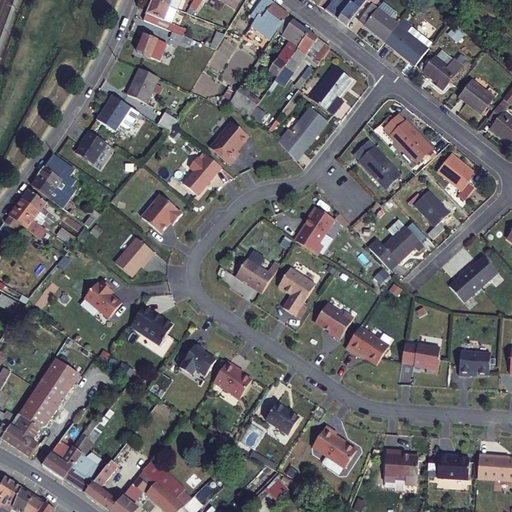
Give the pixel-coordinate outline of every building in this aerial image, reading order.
[(151,0),(146,14),(164,22),(164,21),(169,23),(171,24),(177,10),(153,0),(151,0)] [(153,0),(177,10),(181,0),(153,0)] [(198,10),(203,0),(194,0),(191,6),(198,10)] [(218,0),(236,10),(241,0),(218,0)] [(288,18),(290,16),(275,4),(269,0),(263,0),(257,7),(266,14),(261,20),(257,17),(249,27),(268,42),(277,32),(288,18)] [(307,0),(318,8),(323,0),(307,0)] [(349,30),(371,0),(360,0),(354,8),(342,0),(333,0),(325,13),(349,30)] [(190,4),(186,2),(181,12),(186,14),(190,4)] [(371,6),(358,25),(383,44),(396,26),(371,6)] [(161,27),(164,22),(146,14),(143,20),(150,23),(161,27)] [(270,85),(284,65),(306,32),(290,19),(279,36),(287,41),(261,80),(270,85)] [(419,44),(424,38),(401,20),(396,26),(383,44),(413,67),(426,50),(419,44)] [(182,36),(185,30),(171,24),(169,23),(166,29),(172,32),(182,36)] [(182,36),(172,32),(169,38),(180,42),(182,36)] [(293,72),(303,57),(315,39),(306,32),(284,65),(293,72)] [(159,62),(167,44),(144,35),(136,53),(159,62)] [(430,43),(424,38),(419,44),(426,50),(430,43)] [(328,48),(322,44),(310,62),(315,66),(328,48)] [(450,60),(443,66),(430,56),(419,71),(432,81),(430,84),(439,90),(457,66),(450,60)] [(308,97),(331,116),(341,102),(337,98),(350,81),(331,67),(308,97)] [(160,78),(140,68),(133,81),(136,82),(133,87),(131,86),(127,94),(147,104),(160,78)] [(511,79),(501,94),(508,99),(511,93),(511,79)] [(477,113),(489,98),(469,81),(457,96),(477,113)] [(248,119),(259,102),(240,88),(228,105),(248,119)] [(140,114),(131,108),(113,97),(97,121),(115,133),(120,125),(127,130),(129,129),(140,114)] [(495,102),(483,118),(490,123),(486,128),(507,144),(511,137),(511,122),(499,112),(502,108),(495,102)] [(288,131),(285,129),(277,140),(293,159),(304,145),(305,146),(323,120),(306,107),(288,131)] [(165,113),(157,125),(169,132),(179,121),(165,113)] [(392,134),(417,163),(433,149),(408,120),(392,134)] [(231,122),(210,149),(230,166),(240,154),(237,152),(249,137),(231,122)] [(105,142),(87,130),(82,137),(84,138),(74,152),(91,163),(105,142)] [(275,142),(283,151),(291,161),(293,159),(277,140),(275,142)] [(360,157),(384,186),(399,172),(395,167),(396,165),(376,142),(360,157)] [(76,181),(70,177),(75,169),(54,155),(53,157),(37,178),(55,190),(61,195),(65,189),(69,192),(68,194),(71,197),(76,190),(71,187),(76,181)] [(222,168),(207,156),(202,162),(198,158),(190,168),(194,172),(184,184),(198,197),(222,168)] [(440,175),(463,192),(469,185),(476,176),(453,158),(440,175)] [(37,178),(30,187),(62,209),(65,205),(51,195),(55,190),(37,178)] [(184,197),(189,191),(179,183),(174,189),(184,197)] [(475,191),(469,185),(463,192),(459,198),(465,203),(475,191)] [(20,200),(48,220),(50,217),(42,210),(46,204),(27,191),(20,200)] [(413,205),(432,228),(436,225),(448,214),(429,192),(413,205)] [(183,215),(161,196),(142,218),(161,235),(171,223),(174,220),(177,222),(183,215)] [(54,224),(48,220),(20,200),(14,209),(33,222),(38,226),(43,221),(51,227),(54,224)] [(334,221),(315,208),(307,220),(308,221),(295,242),(296,243),(317,257),(323,247),(319,244),(334,221)] [(29,227),(33,222),(14,209),(8,217),(24,229),(36,237),(37,238),(39,234),(29,227)] [(2,225),(0,227),(0,254),(0,253),(0,251),(15,231),(19,235),(24,229),(8,217),(2,225)] [(403,223),(396,230),(411,247),(415,252),(422,246),(403,223)] [(441,231),(436,225),(432,228),(425,234),(430,240),(441,231)] [(63,230),(58,237),(70,246),(76,239),(63,230)] [(387,268),(411,247),(396,230),(381,244),(374,237),(367,243),(387,268)] [(33,241),(39,246),(42,242),(37,238),(36,237),(33,241)] [(155,255),(137,239),(115,265),(132,280),(148,260),(150,262),(155,255)] [(499,274),(484,258),(474,268),(473,267),(466,272),(481,289),(499,274)] [(274,277),(280,267),(274,263),(268,273),(247,259),(235,278),(244,283),(244,282),(250,286),(250,287),(262,295),(274,277)] [(316,286),(291,269),(278,288),(291,297),(283,309),(295,317),(316,286)] [(371,280),(377,287),(389,275),(383,269),(371,280)] [(481,289),(466,272),(460,278),(461,279),(450,288),(464,304),(481,289)] [(99,285),(97,284),(84,299),(109,320),(122,304),(111,296),(107,291),(108,289),(110,287),(103,281),(99,285)] [(16,302),(13,300),(1,294),(0,296),(0,303),(11,310),(16,302)] [(339,341),(354,319),(345,313),(344,315),(328,305),(316,324),(324,329),(325,329),(329,331),(329,333),(328,334),(339,341)] [(173,326),(144,307),(131,327),(160,346),(173,326)] [(389,347),(360,328),(345,350),(358,358),(360,356),(376,366),(389,347)] [(416,347),(405,345),(402,363),(414,365),(414,367),(420,368),(422,367),(427,368),(426,373),(438,375),(440,360),(438,360),(440,349),(416,344),(416,347)] [(206,377),(216,361),(204,353),(203,350),(197,346),(195,347),(194,346),(180,368),(191,376),(196,369),(206,377)] [(489,376),(491,355),(461,352),(459,376),(470,377),(470,374),(489,376)] [(55,360),(20,414),(42,429),(48,428),(79,375),(55,360)] [(237,369),(227,362),(214,383),(239,400),(252,381),(236,371),(237,369)] [(288,435),(299,418),(290,412),(290,413),(286,410),(286,409),(277,404),(266,421),(288,435)] [(0,437),(2,439),(16,417),(7,411),(5,415),(0,423),(0,437)] [(39,446),(33,442),(42,429),(20,414),(19,413),(16,417),(2,439),(31,458),(39,446)] [(68,420),(57,436),(63,440),(74,424),(68,420)] [(337,434),(325,426),(312,447),(345,469),(357,451),(335,436),(337,434)] [(82,454),(89,444),(91,441),(85,437),(76,450),(82,454)] [(84,455),(86,458),(96,445),(91,441),(89,444),(82,454),(84,455)] [(84,455),(82,454),(76,450),(74,449),(63,463),(52,455),(43,466),(65,480),(83,457),(84,455)] [(417,486),(419,456),(402,455),(402,452),(386,450),(384,482),(395,483),(395,479),(406,480),(405,485),(417,486)] [(438,461),(437,471),(437,478),(468,480),(470,459),(449,458),(450,456),(439,455),(438,461)] [(494,456),(479,456),(478,479),(511,481),(511,459),(494,458),(494,456)] [(87,460),(83,457),(65,480),(86,495),(106,470),(100,465),(98,468),(87,460)] [(132,486),(143,494),(149,487),(152,489),(148,495),(169,511),(179,511),(185,507),(190,502),(182,493),(184,491),(154,459),(138,479),(132,486)] [(428,471),(437,471),(438,461),(429,461),(428,471)] [(108,511),(112,511),(120,502),(103,489),(117,469),(111,464),(106,470),(86,495),(108,511)] [(132,486),(138,479),(132,475),(121,488),(127,493),(132,486)] [(0,488),(0,509),(2,511),(3,511),(15,483),(5,477),(0,488)] [(284,477),(272,488),(278,493),(289,483),(284,477)] [(12,511),(14,508),(22,488),(15,483),(3,511),(12,511)] [(134,506),(143,494),(132,486),(127,493),(124,498),(134,506)] [(22,488),(14,508),(19,511),(25,511),(35,495),(22,488)] [(308,499),(317,504),(321,497),(312,492),(308,499)] [(25,511),(26,511),(36,496),(35,495),(25,511)] [(40,511),(46,503),(43,501),(36,496),(26,511),(40,511)] [(138,511),(140,510),(134,506),(124,498),(120,502),(112,511),(138,511)] [(360,511),(365,501),(357,498),(353,509),(360,511)] [(53,511),(56,509),(46,503),(40,511),(53,511)]
